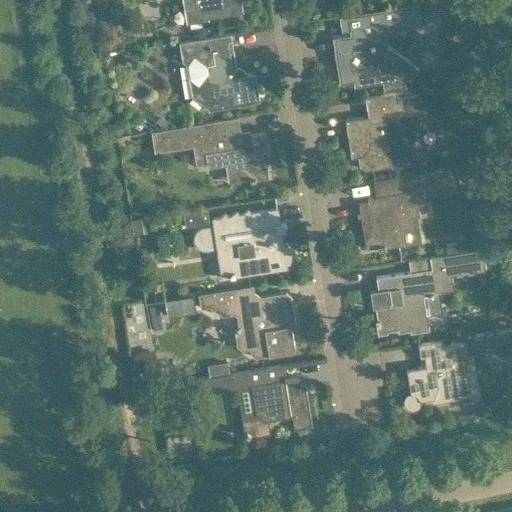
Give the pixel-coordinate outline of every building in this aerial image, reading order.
[(182,0),(186,23),(208,19),(208,17),(242,12),(240,0),(182,0)] [(403,77),(411,76),(416,66),(385,43),(395,28),(412,25),(411,20),(420,19),(418,2),(341,14),(343,29),(349,28),(350,33),(332,36),(334,50),(339,54),(340,60),(336,61),(339,82),(353,80),(354,85),(383,81),(384,89),(405,86),(403,77)] [(237,74),(230,32),(178,41),(180,53),(182,60),(186,63),(192,96),(209,108),(259,100),(255,72),(237,74)] [(457,91),(471,89),(470,80),(455,82),(457,91)] [(397,96),(396,91),(384,92),(365,96),(368,115),(345,118),(351,156),(358,155),(359,165),(365,169),(419,160),(416,140),(418,140),(417,133),(415,134),(412,115),(424,113),(421,92),(397,96)] [(240,135),(238,116),(218,119),(151,130),(154,152),(193,147),(195,165),(207,164),(207,168),(225,165),(226,170),(232,169),(234,181),(249,179),(250,181),(269,179),(268,176),(266,162),(263,162),(261,150),(267,149),(264,131),(240,135)] [(385,247),(403,244),(401,227),(411,226),(409,216),(420,214),(418,204),(426,203),(424,194),(460,188),(457,166),(373,179),(375,194),(367,196),(368,201),(358,203),(366,247),(377,245),(378,248),(385,247)] [(207,206),(183,210),(185,225),(209,221),(207,206)] [(194,237),(194,238),(195,240),(195,242),(196,244),(197,245),(198,246),(200,247),(202,248),(204,249),(205,249),(207,249),(217,247),(219,259),(228,258),(231,276),(286,266),(285,262),(289,262),(290,258),(290,254),(290,250),(288,246),(286,242),(282,243),(281,238),(278,239),(276,231),(280,231),(283,230),(284,230),(284,229),(285,228),(286,228),(286,226),(286,225),(286,224),(285,223),(284,223),(283,222),(282,222),(281,222),(279,222),(276,207),(257,210),(249,211),(247,209),(242,213),(238,213),(236,210),(231,214),(227,215),(224,212),(220,216),(213,217),(214,225),(204,226),(202,227),(200,227),(199,228),(197,230),(196,231),(195,233),(195,235),(194,237)] [(141,218),(131,219),(133,233),(143,232),(141,218)] [(445,244),(447,253),(460,251),(459,242),(445,244)] [(377,289),(370,290),(371,298),(376,297),(376,304),(375,304),(377,318),(375,318),(377,333),(387,332),(386,330),(397,328),(397,331),(410,329),(410,332),(429,329),(428,325),(423,293),(429,292),(429,294),(433,294),(433,292),(440,291),(440,290),(453,288),(453,287),(452,279),(452,275),(456,274),(462,273),(466,272),(466,273),(476,271),(485,269),(484,264),(485,264),(482,247),(460,251),(447,253),(429,256),(431,268),(410,271),(376,276),(377,289)] [(229,287),(198,292),(200,307),(209,305),(222,314),(234,312),(236,314),(238,324),(234,329),(236,345),(242,349),(249,347),(250,353),(255,356),(268,354),(291,351),(294,345),(291,327),(295,322),(290,294),(285,290),(251,296),(249,284),(229,287)] [(193,294),(164,299),(167,315),(195,311),(193,294)] [(511,328),(477,333),(480,351),(500,347),(501,357),(511,355),(511,328)] [(56,350),(58,349),(63,347),(58,331),(50,334),(56,350)] [(403,399),(403,400),(403,402),(403,403),(404,405),(405,406),(406,407),(408,408),(409,408),(411,409),(412,409),(414,408),(415,408),(417,407),(418,406),(419,405),(420,403),(420,402),(421,400),(421,399),(432,397),(433,402),(451,399),(458,398),(458,395),(474,393),(465,340),(442,343),(441,339),(417,342),(420,357),(424,356),(425,365),(406,368),(410,391),(408,392),(407,392),(406,393),(404,394),(404,396),(403,397),(403,399)] [(134,352),(138,370),(152,367),(148,349),(134,352)] [(301,372),(301,361),(285,362),(286,373),(301,372)] [(207,392),(233,388),(250,385),(255,411),(243,413),(244,434),(249,436),(272,432),(269,418),(292,415),(294,428),(311,425),(305,383),(295,384),(294,378),(297,378),(296,373),(285,375),(284,364),(264,367),(230,372),(230,373),(205,377),(207,392)] [(151,418),(175,415),(174,405),(149,408),(151,418)]
